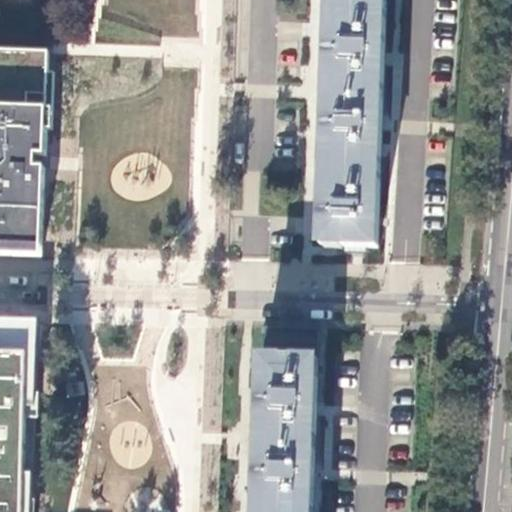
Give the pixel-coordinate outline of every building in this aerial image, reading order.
[(334,0),(325,247),(379,249),(381,208),(384,140),(387,57),(389,0),(334,0)] [(14,247),(43,248),(46,169),(37,169),(37,156),(46,156),(47,131),(49,74),(50,54),(0,52),(0,246),(1,246),(1,257),(13,257),(14,247)] [(56,74),(49,74),(47,131),(54,131),(56,74)] [(14,247),(13,257),(43,258),(43,248),(14,247)] [(0,317),(0,511),(31,511),(41,318),(0,317)] [(321,332),(267,330),(259,511),(313,511),(315,489),(318,409),(321,332)]
